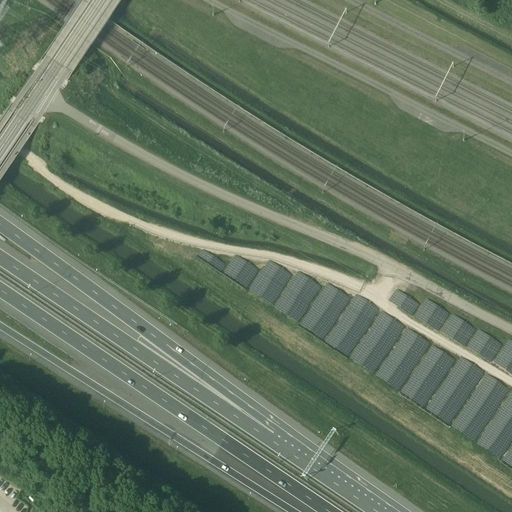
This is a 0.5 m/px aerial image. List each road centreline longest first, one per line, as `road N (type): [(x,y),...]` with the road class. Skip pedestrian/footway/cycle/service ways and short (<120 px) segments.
road 1 (unclassified): [(511,330),(358,252),(197,184),(38,91)]
road 2 (motorway): [(0,290),(328,511)]
road 3 (motorway): [(0,327),(292,511)]
road 4 (motorway): [(270,439),(225,393),(0,228)]
road 5 (motorway): [(270,439),(0,257)]
road 6 (motorway): [(377,511),(270,439)]
